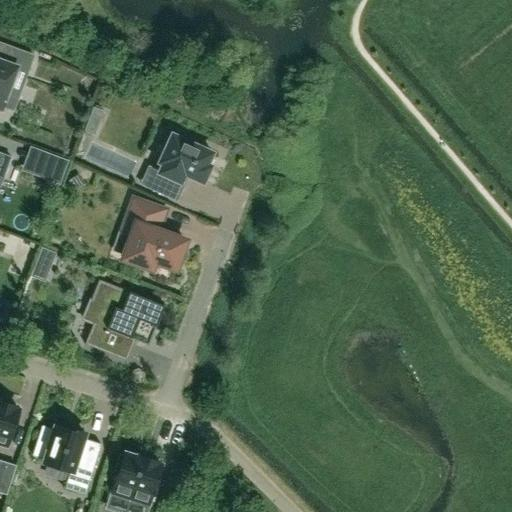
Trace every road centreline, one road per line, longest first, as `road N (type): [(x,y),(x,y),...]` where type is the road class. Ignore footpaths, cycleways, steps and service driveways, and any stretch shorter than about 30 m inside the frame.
road 1 (residential): [(228,226),(161,410)]
road 2 (residential): [(294,511),(212,432),(161,410)]
road 3 (residential): [(161,410),(0,363)]
